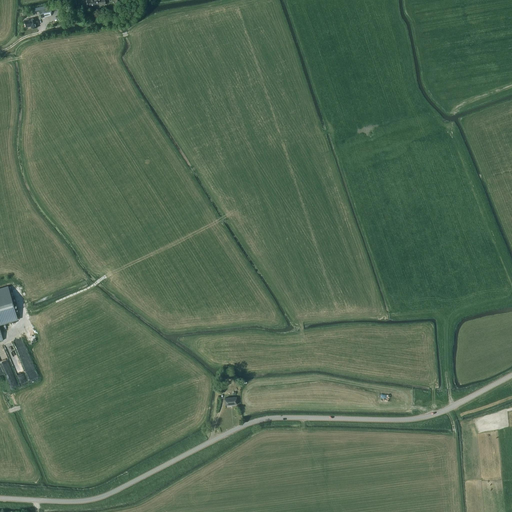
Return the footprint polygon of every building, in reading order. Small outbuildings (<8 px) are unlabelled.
[(41,18),(52,16),(50,8),(40,11),(41,18)] [(26,28),(31,27),(31,29),(37,28),(36,25),(39,25),(38,21),(37,22),(36,18),(28,20),(28,21),(24,21),(26,28)] [(0,341),(3,341),(0,331),(0,324),(17,319),(8,288),(0,289),(0,341)] [(14,373),(6,376),(10,388),(18,386),(14,373)] [(224,399),(225,406),(237,405),(236,398),(224,399)]
